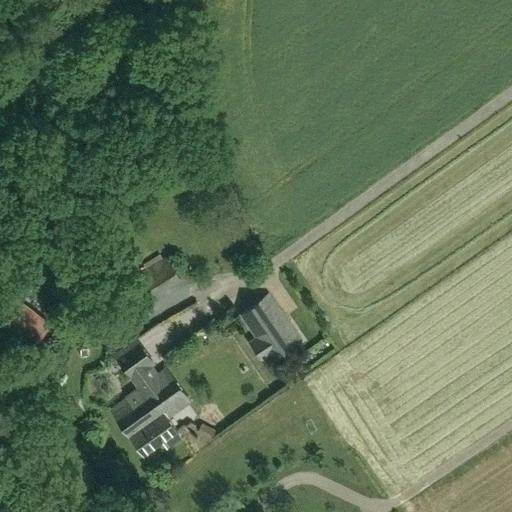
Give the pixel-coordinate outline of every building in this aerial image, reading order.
[(149,299),(184,277),(171,256),(136,277),(149,299)] [(274,353),(275,355),(300,338),(270,294),(260,300),(245,311),(260,333),(248,341),(262,361),(274,353)] [(0,318),(0,321),(32,346),(49,324),(16,298),(0,318)] [(160,411),(165,408),(171,416),(194,400),(170,367),(154,378),(148,370),(158,362),(140,337),(118,353),(143,387),(160,411)] [(167,449),(185,436),(171,416),(165,408),(160,411),(143,387),(114,408),(147,454),(163,443),(167,449)] [(211,439),(216,429),(202,422),(196,432),(211,439)] [(94,474),(92,475),(84,457),(61,469),(77,500),(101,488),(94,474)]
